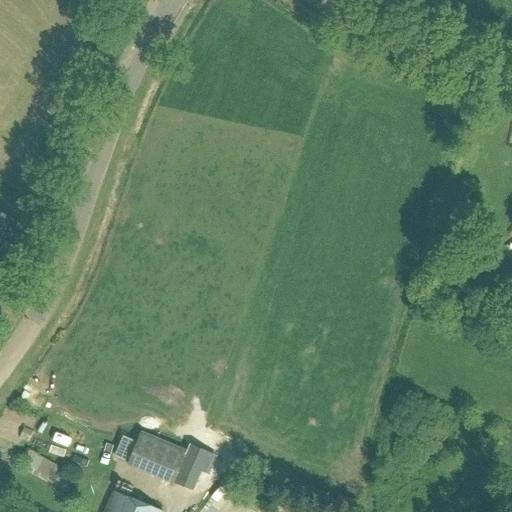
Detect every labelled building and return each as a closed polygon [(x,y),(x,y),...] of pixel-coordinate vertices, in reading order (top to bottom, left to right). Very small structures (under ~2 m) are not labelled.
[(511,297),(511,264),(478,260),(475,293),(511,297)] [(31,403),(39,388),(20,378),(12,393),(31,403)] [(138,442),(129,464),(173,484),(174,482),(183,462),(187,452),(143,432),(138,442)] [(52,481),(59,468),(32,453),(24,466),(52,481)] [(104,511),(164,511),(165,511),(115,491),(104,511)]
